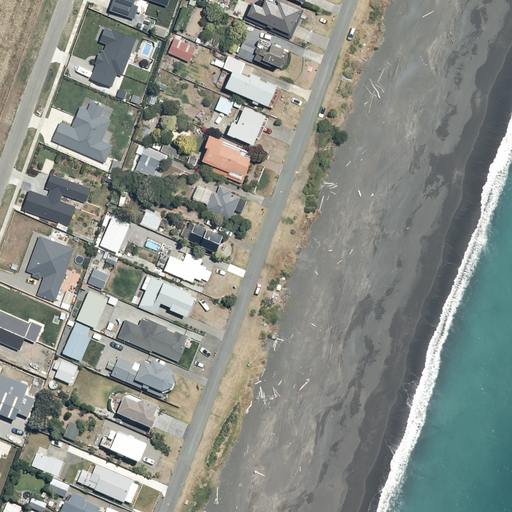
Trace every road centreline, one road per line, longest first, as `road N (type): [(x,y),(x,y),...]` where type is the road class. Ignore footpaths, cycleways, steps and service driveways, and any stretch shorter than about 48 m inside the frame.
road 1 (residential): [(350,0),(167,511)]
road 2 (residential): [(0,181),(65,0)]
